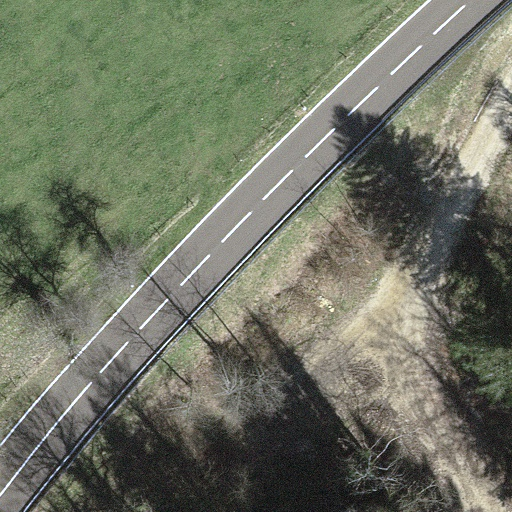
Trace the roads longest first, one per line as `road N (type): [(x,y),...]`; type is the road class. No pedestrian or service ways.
road 1 (secondary): [(469,0),(185,279),(0,493)]
road 2 (track): [(465,511),(393,333),(511,107)]
